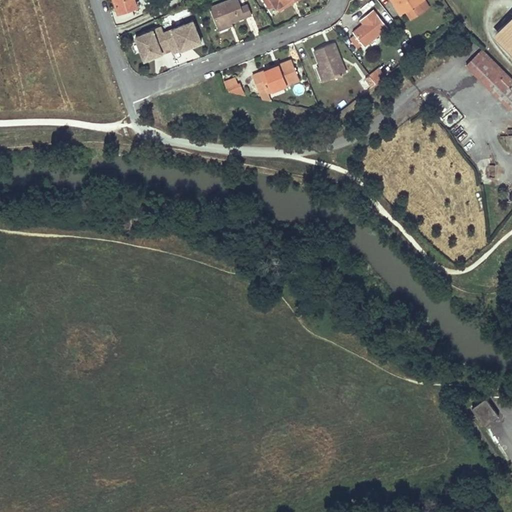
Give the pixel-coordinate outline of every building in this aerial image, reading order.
[(136,5),(133,0),(113,0),(117,12),(136,5)] [(238,0),(226,0),(209,8),(217,27),(231,21),(245,16),(241,6),(238,0)] [(262,0),(268,9),(271,7),(275,5),(276,8),(290,0),(292,0),(294,2),(296,0),(262,0)] [(290,0),(276,8),(278,11),(294,2),(292,0),(290,0)] [(419,3),(424,0),(423,0),(389,0),(399,15),(405,11),(419,3)] [(424,11),(419,3),(405,11),(410,20),(424,11)] [(241,6),(245,16),(251,13),(247,4),(241,6)] [(363,26),(354,33),(355,35),(363,45),(364,47),(388,29),(374,11),(360,21),(363,26)] [(511,17),(498,32),(511,46),(511,17)] [(192,21),(163,33),(168,44),(170,50),(178,47),(179,49),(188,45),(188,47),(200,43),(192,21)] [(231,21),(217,27),(219,31),(233,25),(231,21)] [(163,33),(161,27),(135,37),(144,60),(153,57),(153,55),(161,52),(160,48),(168,44),(163,33)] [(363,45),(355,35),(351,38),(358,48),(363,45)] [(333,43),(313,51),(319,66),(325,82),(345,74),(333,43)] [(511,113),(511,112),(511,82),(481,51),(466,67),(511,113)] [(258,91),(262,90),(265,88),(267,93),(299,80),(291,60),(252,76),(258,91)] [(325,82),(319,66),(316,68),(322,83),(325,82)] [(369,76),(372,80),(375,84),(385,76),(379,69),(369,76)] [(228,88),(229,90),(229,91),(246,95),(241,83),(228,88)] [(497,415),(491,406),(484,397),(471,407),(484,424),(497,415)]
